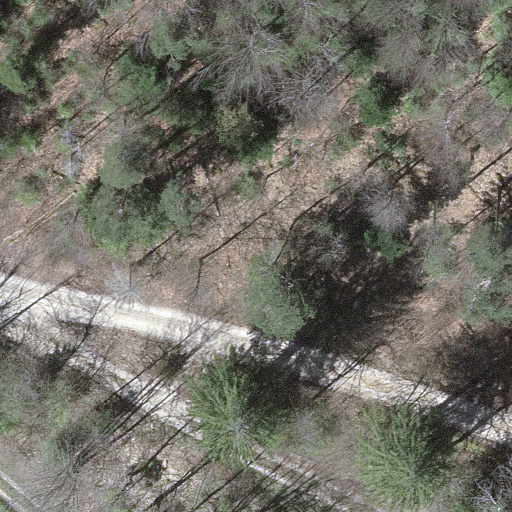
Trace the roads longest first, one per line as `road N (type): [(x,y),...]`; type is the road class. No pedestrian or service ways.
road 1 (track): [(0,286),(175,324),(511,428)]
road 2 (track): [(0,306),(207,429),(399,511)]
